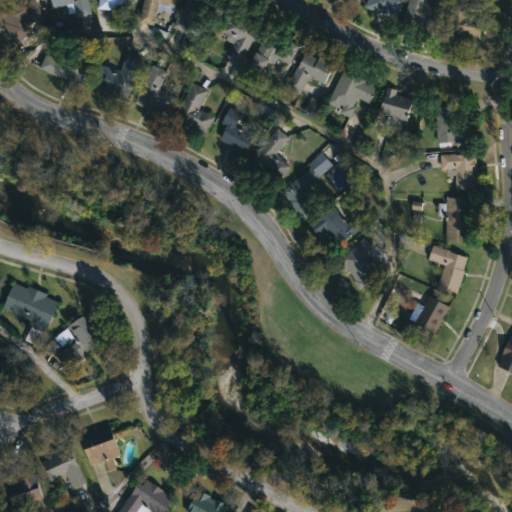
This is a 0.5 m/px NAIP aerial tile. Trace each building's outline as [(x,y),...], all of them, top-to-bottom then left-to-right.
[(21,0),(33,0),(39,9),(23,18),(31,32),(14,43),(2,23),(3,22),(0,16),(0,9),(13,1),(15,4),(21,0)] [(87,0),(91,14),(76,18),(71,0),(58,0),(50,2),(49,0),(87,0)] [(113,0),(113,9),(97,8),(97,0),(113,0)] [(175,0),(174,6),(167,5),(163,10),(156,11),(152,24),(138,21),(142,0),(175,0)] [(201,0),(206,2),(198,19),(193,17),(189,26),(199,30),(197,35),(187,31),(186,33),(172,26),(183,0),(201,0)] [(403,0),(393,21),(364,6),(366,0),(403,0)] [(441,10),(434,29),(403,18),(408,0),(426,0),(425,4),(441,10)] [(483,18),(479,41),(446,35),(451,0),(469,0),(466,16),(483,18)] [(258,27),(240,63),(226,56),(235,39),(220,31),(230,12),(258,27)] [(297,48),(289,64),(276,57),(273,64),(268,61),(262,72),(249,65),(267,30),(298,46),(297,48)] [(90,63),(91,64),(85,85),(53,75),(38,68),(45,54),(72,63),(77,46),(93,51),(90,63)] [(140,56),(127,98),(93,88),(101,64),(120,70),(125,51),(140,56)] [(304,53),(317,59),(318,57),(333,64),(323,83),(309,76),(299,94),(286,87),(304,53)] [(176,97),(166,118),(133,102),(151,64),(166,71),(158,88),(176,97)] [(378,89),(371,104),(357,97),(352,107),(354,108),(349,117),(339,112),(343,106),(340,104),(338,108),(327,102),(342,71),(378,89)] [(213,117),(202,137),(171,121),(192,82),(207,90),(198,109),(213,117)] [(411,99),(405,121),(379,113),(386,87),(396,90),(394,94),(411,99)] [(316,120),(323,104),(310,97),(302,114),(316,120)] [(457,114),(458,126),(472,125),(473,142),(467,143),(467,146),(459,147),(459,149),(437,151),(434,107),(456,105),(457,114)] [(234,125),(243,130),(245,126),(256,133),(242,157),(231,150),(233,147),(213,135),(230,107),(241,114),(234,125)] [(287,162),(290,165),(278,178),(262,164),(256,171),(247,162),(277,127),(288,137),(275,152),(287,162)] [(454,154),(454,155),(475,154),(476,188),(455,189),(454,169),(440,170),(439,154),(454,154)] [(320,178),(305,191),(314,201),(299,214),(280,192),(284,188),(280,184),(287,179),(290,183),(310,166),(320,178)] [(464,197),(473,198),(473,230),(470,230),(470,243),(445,243),(445,217),(437,217),(437,203),(445,203),(445,197),(464,197)] [(334,207),(347,223),(352,219),(360,229),(337,247),(325,232),(316,239),(306,226),(332,204),(334,207)] [(367,257),(381,279),(367,287),(366,285),(358,290),(353,281),(354,280),(345,265),(343,266),(341,263),(342,256),(362,237),(375,249),(367,257)] [(463,275),(457,294),(436,287),(443,265),(427,260),(432,245),(467,256),(462,270),(464,271),(463,275)] [(13,282),(26,288),(27,286),(46,294),(45,297),(58,302),(48,323),(46,322),(42,333),(40,332),(34,345),(24,340),(30,327),(27,326),(29,321),(1,309),(13,282)] [(428,295),(448,307),(434,334),(413,323),(418,314),(412,311),(416,303),(422,306),(428,295)] [(86,357),(74,365),(71,361),(62,366),(55,355),(74,342),(65,327),(88,312),(106,338),(83,353),(86,357)] [(511,334),(511,372),(497,366),(510,334),(511,334)] [(0,360),(6,356),(18,373),(0,385),(0,360)] [(92,465),(89,466),(79,436),(109,426),(119,455),(92,465)] [(67,445),(84,482),(71,489),(64,474),(48,481),(39,462),(54,455),(52,452),(67,445)] [(41,499),(23,505),(22,502),(10,505),(4,485),(34,474),(41,499)] [(145,480),(172,498),(162,511),(116,511),(137,483),(141,486),(145,480)] [(212,499),(213,498),(225,505),(221,511),(186,511),(198,490),(210,497),(209,498),(212,499)]
